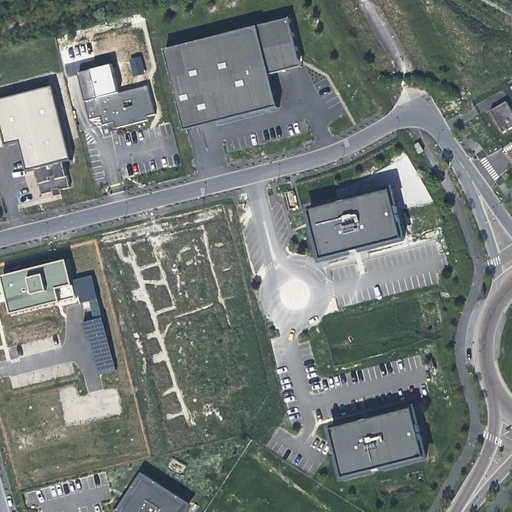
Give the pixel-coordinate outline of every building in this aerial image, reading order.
[(290,19),(165,50),(184,127),(215,119),(216,124),(279,108),(271,75),(286,71),(285,65),(291,64),(300,62),(297,52),(298,51),(290,19)] [(120,66),(123,76),(137,72),(134,62),(120,66)] [(156,115),(148,86),(99,98),(92,70),(78,73),(85,102),(90,120),(101,118),(103,126),(109,124),(114,123),(116,129),(117,129),(148,121),(147,117),(156,115)] [(72,160),(54,87),(0,100),(0,122),(6,147),(20,143),(27,172),(36,170),(39,182),(42,195),(54,192),(53,190),(59,189),(59,191),(71,188),(64,162),(72,160)] [(511,128),(511,111),(506,102),(490,111),(503,133),(511,128)] [(424,151),(419,143),(414,146),(419,154),(424,151)] [(309,212),(321,261),(350,253),(350,250),(356,249),(361,247),(362,250),(404,240),(391,190),(349,201),(350,204),(338,207),(337,204),(309,212)] [(62,303),(56,278),(53,265),(2,278),(9,301),(15,321),(38,315),(37,309),(62,303)] [(72,274),(56,278),(62,303),(77,299),(72,274)] [(99,375),(115,370),(99,317),(83,322),(99,375)] [(26,359),(40,356),(36,340),(21,344),(26,359)] [(331,429),(344,479),(373,472),(372,469),(383,466),(384,469),(426,458),(414,409),(371,419),(372,423),(361,425),(360,422),(331,429)] [(190,511),(194,506),(143,473),(127,497),(117,511),(190,511)]
